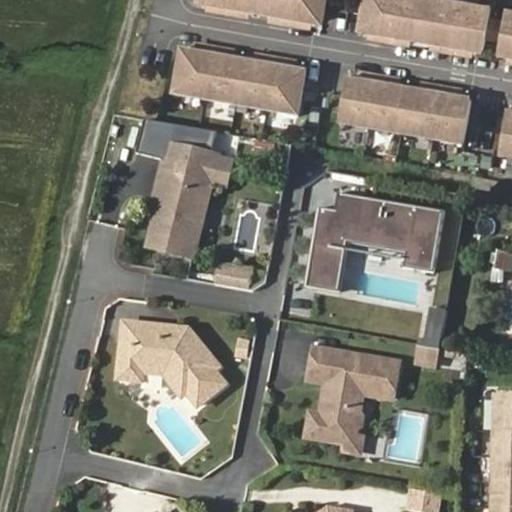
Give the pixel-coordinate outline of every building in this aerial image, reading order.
[(319,24),(323,0),(194,0),(194,2),(210,4),(209,13),(240,18),(241,10),(273,16),(272,24),(302,30),(303,22),(319,24)] [(488,9),(437,0),(361,0),(356,31),(372,34),(370,42),(401,47),(402,40),(434,45),(433,53),(463,58),(465,51),(481,53),(488,9)] [(511,13),(503,12),(495,56),(511,59),(509,67),(511,67),(511,13)] [(295,120),(302,75),(287,72),(288,65),(258,59),(257,67),(224,61),(226,53),(196,47),(194,56),(178,53),(170,97),(295,120)] [(460,149),(468,105),(453,102),(454,94),(423,89),(422,96),(390,91),(391,83),(361,77),(359,85),(343,83),(336,127),(460,149)] [(511,158),(511,112),(504,111),(497,156),(511,158)] [(207,158),(208,156),(161,146),(157,162),(154,161),(142,211),(146,218),(140,248),(185,258),(202,183),(207,158)] [(216,186),(222,162),(207,158),(202,183),(216,186)] [(428,269),(436,206),(330,192),(328,210),(313,207),(302,286),(334,291),(340,248),(341,241),(400,250),(399,257),(398,265),(428,269)] [(399,257),(400,250),(341,241),(340,248),(399,257)] [(243,286),(245,276),(225,273),(224,283),(243,286)] [(432,307),(421,343),(435,348),(446,312),(432,307)] [(182,334),(118,330),(116,349),(115,349),(113,382),(116,386),(132,387),(136,383),(136,378),(158,380),(178,402),(182,397),(194,411),(220,388),(209,375),(213,371),(182,334)] [(235,337),(224,335),(221,351),(233,353),(235,337)] [(394,362),(309,347),(303,379),(321,382),(316,415),(305,413),(301,435),(339,442),(349,435),(350,429),(355,426),(357,416),(353,411),(357,394),(386,399),(394,362)] [(437,370),(439,353),(417,349),(414,368),(437,370)] [(511,511),(511,397),(493,397),(490,511),(511,511)] [(356,437),(349,435),(339,442),(338,449),(354,452),(356,437)] [(314,511),(350,511),(352,508),(327,503),(314,511)]
